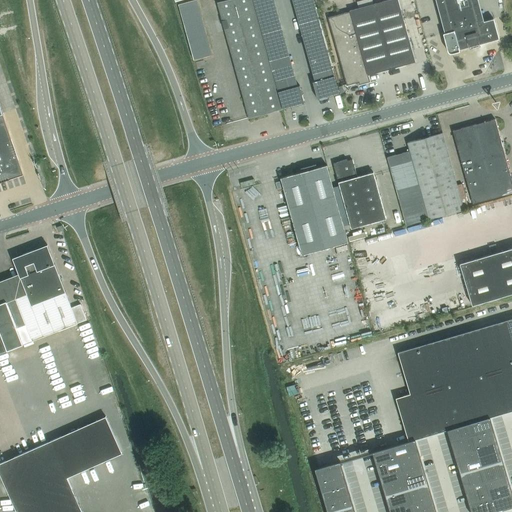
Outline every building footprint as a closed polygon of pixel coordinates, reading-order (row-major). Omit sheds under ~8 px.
[(193,0),(179,4),(194,60),(212,55),(196,0),(193,0)] [(243,95),(249,118),(267,113),(273,111),(282,109),(252,0),(224,0),(217,2),(243,95)] [(313,0),(307,0),(293,4),(295,12),(315,6),(313,0)] [(368,75),(405,65),(415,62),(412,50),(398,0),(387,0),(350,10),(350,11),(328,17),(347,86),(359,83),(359,82),(367,80),(366,76),(368,76),(368,75)] [(435,0),(445,33),(443,33),(447,50),(449,52),(450,53),(452,53),(460,51),(459,50),(499,39),(493,19),(484,21),(478,0),(435,0)] [(274,1),(255,6),(257,14),(276,9),(274,1)] [(315,6),(295,12),(298,19),(317,14),(315,6)] [(276,9),(257,14),(259,22),(279,16),(276,9)] [(317,14),(298,19),(300,27),(319,22),(317,14)] [(279,16),(259,22),(261,30),(281,24),(279,16)] [(319,22),(300,27),(302,35),(321,29),(319,22)] [(281,24),(261,30),(263,37),(283,32),(281,24)] [(321,29),(302,35),(304,43),(323,37),(321,29)] [(283,32),(263,37),(265,45),(285,40),(283,32)] [(323,37),(304,43),(306,50),(326,45),(323,37)] [(285,40),(265,45),(267,53),(287,47),(285,40)] [(326,45),(306,50),(308,58),(328,53),(326,45)] [(287,47),(267,53),(270,60),(289,55),(287,47)] [(328,53),(308,58),(310,66),(330,60),(328,53)] [(289,55),(270,60),(272,68),(291,63),(289,55)] [(330,60),(310,66),(312,73),(332,68),(330,60)] [(291,63),(272,68),(274,76),(293,70),(291,63)] [(332,68),(312,73),(315,81),(334,76),(332,68)] [(293,70),(274,76),(276,84),(295,78),(293,70)] [(317,99),(339,93),(334,76),(315,81),(313,82),(315,91),(317,99)] [(295,78),(276,84),(278,91),(298,86),(295,78)] [(278,91),(283,109),(304,103),(302,94),(300,85),(298,86),(278,91)] [(0,180),(14,176),(15,177),(23,175),(18,161),(2,114),(0,107),(0,180)] [(453,130),(463,166),(473,204),(511,192),(511,180),(495,119),(453,130)] [(442,133),(407,142),(410,151),(387,157),(406,225),(464,209),(442,133)] [(357,176),(353,159),(347,161),(347,162),(344,163),(343,160),(333,163),(351,229),(386,219),(373,172),(357,176)] [(302,255),(348,242),(327,165),(281,178),(302,255)] [(20,277),(0,284),(0,333),(7,351),(23,344),(17,329),(26,325),(32,341),(77,323),(87,319),(81,304),(71,307),(47,245),(13,258),(18,273),(20,277)] [(511,247),(460,263),(472,305),(511,293),(511,247)] [(410,393),(395,397),(408,440),(423,436),(511,409),(511,317),(398,351),(410,393)] [(105,416),(0,463),(0,475),(16,511),(82,511),(67,478),(122,453),(105,416)] [(490,417),(468,423),(472,436),(493,430),(490,419),(490,417)] [(468,423),(447,430),(447,432),(451,442),(472,436),(468,423)] [(493,430),(472,436),(475,446),(496,440),(493,430)] [(472,436),(451,442),(454,453),(475,446),(472,436)] [(408,441),(393,445),(397,458),(419,452),(415,441),(415,439),(408,441)] [(496,440),(475,446),(478,457),(500,451),(496,440)] [(393,445),(372,452),(372,453),(376,464),(397,458),(393,445)] [(475,446),(454,453),(457,463),(478,457),(475,446)] [(500,451),(478,457),(481,468),(503,461),(500,451)] [(419,452),(397,458),(400,469),(422,462),(419,452)] [(478,457),(457,463),(460,474),(481,468),(478,457)] [(397,458),(376,464),(379,475),(400,469),(397,458)] [(340,461),(315,469),(318,481),(344,474),(340,462),(340,461)] [(503,461),(481,468),(485,478),(506,472),(503,461)] [(422,462),(400,469),(403,479),(425,473),(422,462)] [(481,468),(460,474),(463,485),(485,478),(481,468)] [(400,469),(379,475),(382,485),(403,479),(400,469)] [(506,472),(485,478),(488,489),(509,483),(506,472)] [(425,473),(403,479),(407,490),(428,483),(425,473)] [(344,474),(318,481),(322,492),(347,484),(344,474)] [(485,478),(463,485),(466,495),(488,489),(485,478)] [(403,479),(382,485),(385,496),(407,490),(403,479)] [(428,483),(407,490),(410,500),(431,494),(428,483)] [(511,492),(509,483),(488,489),(491,500),(511,493),(511,492)] [(347,484),(322,492),(325,502),(350,495),(347,484)] [(488,489),(466,495),(469,506),(491,500),(488,489)] [(407,490),(385,496),(388,507),(410,500),(407,490)] [(511,493),(491,500),(494,511),(511,506),(511,493)] [(431,494),(410,500),(413,511),(434,505),(431,494)] [(350,495),(325,502),(327,511),(330,511),(353,505),(350,495)] [(410,500),(388,507),(389,511),(409,511),(413,511),(410,500)] [(491,500),(469,506),(471,511),(493,511),(494,511),(491,500)]
